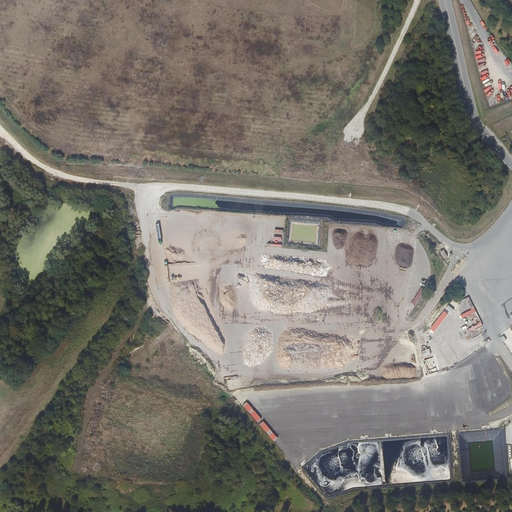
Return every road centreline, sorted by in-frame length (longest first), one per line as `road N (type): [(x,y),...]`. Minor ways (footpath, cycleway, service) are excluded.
road 1 (track): [(462,248),(418,320),(379,334),(350,379),(256,385),(173,312),(152,254),(145,186)]
road 2 (track): [(404,210),(76,180),(36,164),(0,132)]
